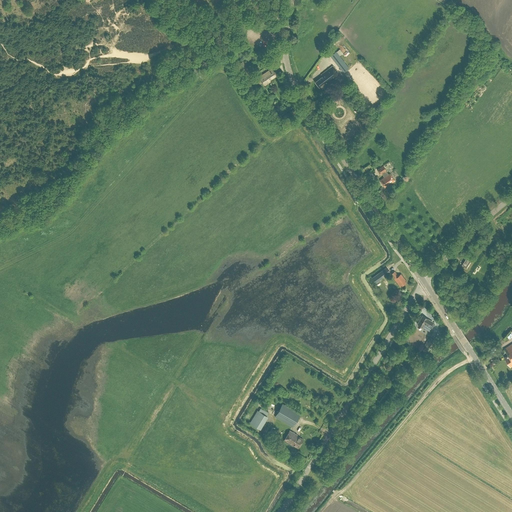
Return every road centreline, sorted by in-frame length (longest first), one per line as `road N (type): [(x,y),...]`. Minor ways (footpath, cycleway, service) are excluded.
road 1 (tertiary): [(423,281),(290,75),(291,0)]
road 2 (tertiary): [(282,511),(423,281)]
road 3 (track): [(474,357),(435,384),(319,511)]
road 4 (tertiary): [(511,415),(423,281)]
road 5 (track): [(99,511),(173,390)]
road 6 (track): [(306,116),(269,138),(221,72)]
road 7 (tertiary): [(423,281),(511,196)]
